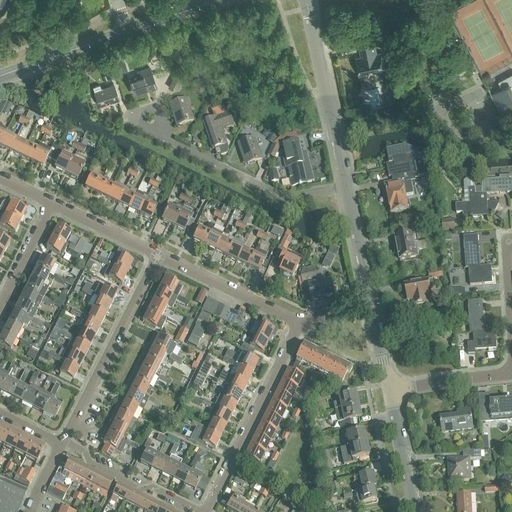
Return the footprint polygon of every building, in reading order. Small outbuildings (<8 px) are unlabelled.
[(380,43),(386,41),(385,34),(378,35),(380,43)] [(361,56),(356,57),(360,76),(384,71),(381,55),(380,52),(375,53),(372,40),(358,43),(361,56)] [(116,75),(113,64),(103,67),(108,78),(116,75)] [(156,86),(150,67),(137,72),(139,77),(129,81),(133,95),(144,91),(156,86)] [(176,91),(181,79),(174,75),(168,87),(176,91)] [(371,85),(375,81),(369,76),(366,81),(371,85)] [(511,82),(491,94),(503,115),(509,111),(511,115),(511,82)] [(100,85),(93,87),(94,91),(94,92),(99,106),(119,100),(114,85),(101,89),(100,85)] [(388,105),(394,104),(392,89),(386,89),(388,105)] [(194,122),(187,100),(170,105),(177,127),(194,122)] [(212,112),(215,119),(218,118),(230,114),(221,108),(212,112)] [(215,119),(204,123),(213,150),(227,145),(222,130),(235,126),(230,114),(218,118),(215,119)] [(0,147),(10,152),(15,140),(5,135),(0,144),(0,147)] [(21,158),(26,146),(21,143),(23,138),(18,135),(15,140),(10,152),(21,158)] [(262,160),(255,138),(238,144),(245,166),(262,160)] [(89,142),(83,140),(80,145),(86,148),(89,142)] [(304,164),(299,140),(281,144),(284,158),(283,158),(285,169),(288,169),(290,179),(289,179),(291,188),(307,184),(303,164),(304,164)] [(77,151),(80,145),(74,142),(71,148),(77,151)] [(52,162),(46,159),(48,156),(42,153),(45,147),(40,145),(37,151),(31,163),(42,168),(40,172),(46,174),(52,162)] [(83,154),(86,148),(80,145),(77,151),(83,154)] [(275,159),(280,148),(273,145),(268,156),(275,159)] [(31,163),(37,151),(26,146),(21,158),(31,163)] [(428,168),(425,156),(420,157),(419,154),(407,148),(399,149),(394,150),(388,151),(390,162),(389,162),(391,172),(388,172),(389,179),(395,177),(402,176),(403,182),(428,177),(426,169),(428,168)] [(77,180),(87,160),(76,154),(73,160),(66,175),(77,180)] [(66,175),(73,160),(62,155),(57,164),(52,162),(46,174),(51,177),(55,169),(66,175)] [(273,181),(281,180),(279,170),(271,171),(273,181)] [(134,183),(138,173),(134,171),(131,177),(132,177),(130,181),(134,183)] [(96,194),(102,181),(102,182),(91,176),(85,188),(96,194)] [(407,203),(403,182),(402,176),(395,177),(397,183),(385,185),(386,192),(387,192),(392,215),(409,212),(409,211),(411,211),(409,203),(407,203)] [(511,194),(511,176),(500,178),(500,181),(482,182),(482,188),(482,195),(487,196),(498,195),(498,194),(507,194),(507,195),(511,194)] [(107,199),(112,187),(107,184),(109,180),(104,177),(102,181),(96,194),(107,199)] [(469,189),(475,188),(475,179),(466,179),(463,181),(465,205),(469,205),(469,189)] [(117,204),(123,192),(112,187),(107,199),(117,204)] [(488,218),(487,196),(482,195),(482,188),(475,188),(469,189),(469,205),(465,205),(456,206),(457,214),(463,214),(464,219),(488,218)] [(128,209),(134,198),(123,192),(117,204),(128,209)] [(139,215),(148,196),(143,194),(143,195),(137,192),(134,198),(128,209),(139,215)] [(184,203),(187,197),(182,194),(178,200),(184,203)] [(156,208),(149,205),(152,200),(148,198),(148,196),(139,215),(150,220),(156,208)] [(190,206),(193,200),(187,197),(184,203),(190,206)] [(20,223),(26,212),(11,204),(5,216),(20,223)] [(173,226),(182,208),(178,206),(176,209),(169,206),(162,221),(173,226)] [(184,232),(192,217),(194,213),(182,207),(182,208),(173,226),(184,232)] [(240,218),(242,212),(236,209),(234,215),(240,218)] [(218,219),(220,213),(216,211),(215,211),(213,210),(211,215),(218,219)] [(247,214),(242,224),(246,226),(251,216),(247,214)] [(0,226),(14,234),(19,224),(20,223),(5,216),(0,225),(0,226)] [(239,229),(242,224),(231,218),(227,226),(232,228),(233,226),(239,229)] [(455,232),(454,221),(442,221),(443,233),(455,232)] [(72,240),(74,236),(57,227),(51,238),(65,245),(68,239),(72,240)] [(429,249),(427,241),(418,243),(415,227),(409,229),(409,233),(403,234),(403,237),(396,238),(400,261),(418,258),(416,251),(422,250),(423,251),(429,249)] [(203,246),(209,234),(199,229),(193,240),(203,246)] [(215,251),(221,240),(223,234),(213,230),(210,234),(209,234),(203,246),(215,251)] [(0,251),(4,253),(10,243),(0,237),(0,251)] [(286,251),(291,240),(290,239),(285,237),(279,248),(286,251)] [(480,268),(478,237),(464,238),(466,270),(469,269),(480,268)] [(68,246),(65,245),(51,238),(46,249),(62,257),(68,246)] [(226,257),(234,240),(229,238),(227,243),(221,240),(215,251),(226,257)] [(237,262),(242,250),(236,247),(238,242),(234,240),(226,257),(237,262)] [(79,255),(85,244),(80,241),(76,248),(74,252),(78,254),(79,255)] [(74,252),(76,248),(71,245),(69,249),(70,250),(68,253),(77,258),(78,254),(74,252)] [(127,275),(133,263),(128,261),(131,255),(119,249),(116,255),(115,255),(111,263),(110,266),(127,275)] [(247,267),(253,255),(242,250),(237,262),(247,267)] [(264,261),(267,256),(256,250),(253,255),(247,267),(259,272),(261,266),(264,261)] [(283,255),(279,263),(283,264),(279,272),(292,278),(299,263),(299,262),(301,257),(291,253),(289,258),(283,255)] [(49,276),(55,265),(42,258),(36,269),(49,276)] [(91,270),(94,264),(89,261),(85,268),(91,270)] [(122,286),(127,275),(110,266),(109,268),(104,277),(109,279),(122,286)] [(493,285),(492,267),(480,268),(469,269),(470,286),(493,285)] [(44,287),(49,276),(36,269),(31,280),(44,287)] [(443,277),(441,271),(428,274),(430,280),(443,277)] [(310,275),(300,277),(300,278),(302,288),(308,286),(311,301),(332,296),(329,282),(318,285),(315,273),(310,275)] [(67,280),(66,282),(65,284),(71,287),(72,285),(75,281),(71,279),(67,280)] [(178,297),(182,288),(165,279),(159,290),(177,299),(175,301),(181,304),(183,300),(178,297)] [(44,298),(48,289),(44,287),(31,280),(25,291),(43,300),(44,298)] [(431,297),(430,290),(436,289),(434,281),(405,286),(408,302),(414,300),(416,306),(425,304),(424,299),(431,297)] [(111,305),(117,294),(104,288),(99,298),(94,296),(94,297),(111,305)] [(175,301),(177,299),(159,290),(154,301),(167,307),(171,310),(175,301)] [(38,310),(42,302),(47,305),(50,300),(44,298),(43,300),(25,291),(20,301),(38,310)] [(111,305),(94,297),(93,299),(92,298),(88,307),(93,309),(106,316),(111,305)] [(208,313),(214,302),(208,299),(202,310),(208,313)] [(33,319),(38,310),(20,301),(14,312),(37,324),(38,322),(33,319)] [(161,318),(167,307),(154,301),(148,311),(161,318)] [(214,316),(219,305),(214,302),(208,313),(214,316)] [(484,333),(482,302),(468,303),(470,334),(473,334),(484,333)] [(220,319),(225,308),(219,305),(214,316),(220,319)] [(225,322),(231,311),(225,308),(220,319),(225,322)] [(100,327),(106,316),(93,309),(87,320),(100,327)] [(155,329),(161,318),(148,311),(142,322),(155,329)] [(37,324),(14,312),(9,323),(22,329),(24,325),(27,327),(30,322),(31,323),(30,323),(36,326),(37,324)] [(195,326),(204,330),(210,317),(201,313),(195,326)] [(188,318),(182,329),(188,332),(193,321),(188,318)] [(95,338),(100,327),(87,320),(82,331),(95,338)] [(268,343),(274,331),(255,322),(251,331),(252,332),(251,334),(255,336),(268,343)] [(17,340),(22,329),(9,323),(3,333),(17,340)] [(46,337),(50,331),(44,328),(41,334),(46,337)] [(90,349),(95,338),(82,331),(78,328),(73,337),(67,334),(65,339),(71,342),(72,340),(77,342),(90,349)] [(181,328),(174,341),(182,344),(188,332),(182,329),(181,328)] [(497,350),(496,332),(484,333),(473,334),(474,343),(467,344),(468,355),(475,355),(475,351),(497,350)] [(11,351),(17,340),(3,333),(0,339),(0,345),(6,349),(11,351)] [(263,354),(268,343),(255,336),(250,346),(243,343),(241,349),(252,354),(254,349),(263,354)] [(176,346),(171,344),(158,337),(153,348),(165,355),(170,357),(171,355),(176,346)] [(34,360),(39,352),(32,348),(31,350),(25,347),(28,343),(22,340),(16,351),(34,360)] [(84,359),(90,349),(77,342),(71,352),(67,350),(66,350),(84,359)] [(40,350),(28,343),(25,347),(31,350),(32,348),(39,352),(40,350)] [(352,369),(301,343),(298,350),(298,352),(300,353),(296,360),(297,360),(291,371),(296,373),(301,363),(342,383),(347,373),(349,375),(352,369)] [(160,365),(165,355),(153,348),(147,359),(160,365)] [(258,362),(250,358),(252,354),(241,349),(238,353),(240,354),(236,363),(230,360),(228,365),(234,368),(236,365),(253,374),(258,362)] [(79,370),(84,359),(66,350),(62,359),(57,356),(54,360),(60,363),(61,361),(66,363),(79,370)] [(54,360),(57,356),(51,353),(50,355),(43,352),(42,354),(49,357),(48,357),(54,360)] [(155,376),(160,365),(147,359),(142,370),(155,376)] [(73,381),(79,370),(66,363),(60,374),(73,381)] [(200,370),(198,374),(205,377),(206,378),(212,368),(209,366),(204,364),(200,370)] [(247,384),(253,374),(236,365),(234,368),(230,376),(247,384)] [(0,392),(0,393),(7,380),(9,375),(7,374),(8,372),(0,367),(0,392)] [(149,387),(155,376),(142,370),(136,380),(149,387)] [(297,388),(303,377),(296,373),(291,371),(288,370),(282,380),(297,388)] [(201,389),(206,378),(205,377),(198,374),(193,385),(197,387),(201,389)] [(242,395),(247,384),(230,376),(226,385),(224,387),(242,395)] [(11,398),(17,385),(7,380),(0,393),(11,398)] [(144,398),(149,387),(136,380),(131,391),(144,398)] [(292,399),(297,388),(282,380),(277,391),(292,399)] [(22,403),(28,390),(17,385),(11,398),(22,403)] [(33,409),(39,396),(43,389),(34,385),(33,387),(31,386),(28,390),(22,403),(33,409)] [(236,407),(242,395),(224,387),(223,389),(219,398),(223,400),(236,407)] [(153,405),(155,401),(149,398),(148,400),(144,398),(131,391),(125,402),(144,411),(148,403),(153,405)] [(286,409),(292,399),(277,391),(272,402),(286,409)] [(358,406),(355,393),(342,396),(341,392),(333,393),(335,399),(338,398),(340,410),(358,406)] [(43,414),(50,401),(39,396),(33,409),(43,414)] [(511,415),(511,398),(489,400),(490,407),(491,407),(492,417),(511,415)] [(231,417),(236,407),(223,400),(218,410),(231,417)] [(54,420),(61,407),(50,401),(43,414),(54,420)] [(133,419),(138,409),(143,412),(144,411),(125,402),(120,413),(133,419)] [(281,420),(286,409),(272,402),(266,413),(281,420)] [(361,418),(358,406),(340,410),(335,411),(337,423),(340,422),(341,429),(353,426),(352,420),(361,418)] [(226,428),(231,417),(218,410),(214,408),(212,411),(208,419),(213,421),(226,428)] [(473,430),(470,410),(456,412),(457,416),(439,419),(442,435),(473,430)] [(170,424),(175,413),(171,411),(166,422),(170,424)] [(128,430),(133,419),(120,413),(115,423),(128,430)] [(275,431),(281,420),(266,413),(261,424),(275,431)] [(221,439),(226,428),(213,421),(207,432),(221,439)] [(122,441),(128,430),(115,423),(109,434),(122,441)] [(270,442),(275,431),(261,424),(255,435),(270,442)] [(0,444),(5,447),(12,431),(1,426),(0,427),(0,444)] [(366,443),(363,430),(354,432),(353,426),(341,429),(343,436),(346,435),(349,447),(366,443)] [(15,452),(23,437),(12,431),(5,447),(15,452)] [(215,450),(221,439),(207,432),(202,443),(215,450)] [(131,448),(133,444),(127,441),(126,443),(122,441),(109,434),(104,445),(121,454),(126,446),(131,448)] [(265,453),(270,442),(255,435),(250,446),(265,453)] [(26,457),(34,443),(23,437),(15,452),(26,457)] [(37,463),(44,448),(34,443),(26,457),(37,463)] [(369,456),(366,443),(349,447),(350,456),(342,458),(344,466),(356,463),(355,458),(369,456)] [(259,464),(265,453),(250,446),(245,457),(259,464)] [(151,470),(158,456),(147,451),(140,464),(151,470)] [(481,459),(481,451),(463,452),(463,460),(469,460),(481,459)] [(162,475),(169,462),(158,456),(151,470),(162,475)] [(173,480),(179,467),(182,462),(173,458),(173,459),(171,458),(169,462),(162,475),(173,480)] [(72,482),(79,469),(80,467),(64,459),(61,464),(66,467),(64,472),(62,477),(72,482)] [(470,480),(469,460),(463,460),(449,461),(450,481),(470,480)] [(332,471),(330,462),(329,462),(322,464),(323,473),(332,471)] [(10,472),(14,465),(8,463),(5,470),(10,472)] [(84,488),(90,475),(91,472),(80,467),(79,469),(72,482),(84,488)] [(184,486),(190,472),(179,467),(173,480),(184,486)] [(21,478),(24,471),(19,468),(16,475),(21,478)] [(35,473),(32,472),(25,468),(24,471),(21,478),(20,480),(29,484),(35,473)] [(195,491),(201,478),(203,473),(195,469),(195,470),(192,468),(190,472),(184,486),(195,491)] [(94,493),(100,481),(101,477),(91,472),(90,475),(84,488),(94,493)] [(376,487),(373,473),(358,476),(359,477),(352,478),(353,482),(359,481),(361,490),(373,488),(376,487)] [(107,494),(111,487),(113,483),(101,477),(100,481),(94,493),(104,498),(107,494)] [(243,487),(245,482),(236,477),(233,482),(243,487)] [(0,511),(18,511),(27,491),(0,479),(0,511)] [(343,490),(342,486),(339,487),(337,483),(326,486),(328,497),(350,492),(353,492),(352,488),(343,490)] [(66,496),(69,489),(57,484),(54,489),(50,487),(46,493),(62,501),(65,495),(66,496)] [(123,502),(129,491),(118,486),(113,496),(113,497),(110,501),(116,504),(118,499),(123,502)] [(376,501),(373,488),(361,490),(355,491),(358,505),(376,501)] [(134,507),(140,497),(129,491),(123,502),(134,507)] [(73,506),(80,495),(75,492),(69,504),(73,506)] [(350,492),(328,497),(330,503),(351,497),(350,492)] [(239,511),(243,505),(237,501),(240,497),(235,494),(232,499),(226,509),(231,511),(239,511)] [(77,509),(83,497),(80,495),(73,506),(73,507),(77,509)] [(472,511),(471,495),(457,495),(457,511),(472,511)] [(143,511),(145,511),(150,502),(140,497),(134,507),(143,511)] [(158,511),(161,507),(150,502),(145,511),(158,511)] [(98,511),(101,506),(96,503),(91,511),(96,511),(97,511),(98,511)]
